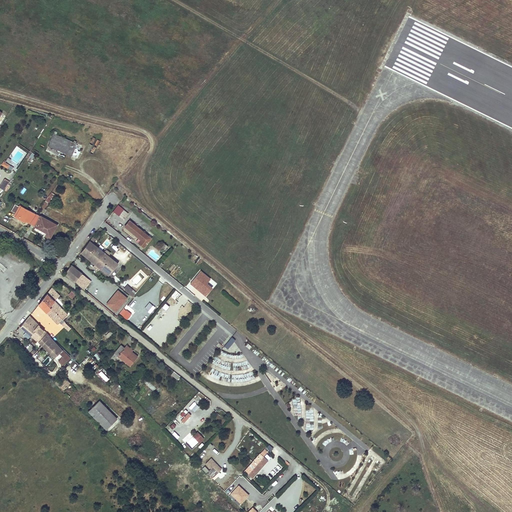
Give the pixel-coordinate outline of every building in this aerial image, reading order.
[(54,130),(48,145),(60,150),(65,153),(72,155),(77,143),(55,133),(56,131),(54,130)] [(63,159),(65,153),(60,150),(57,156),(63,159)] [(31,161),(35,154),(30,151),(26,159),(31,161)] [(9,182),(4,179),(0,185),(0,187),(3,190),(9,182)] [(44,208),(51,197),(49,195),(41,206),(44,208)] [(57,225),(20,205),(15,214),(21,217),(20,220),(24,222),(25,221),(46,233),(45,235),(50,238),(57,225)] [(128,213),(118,205),(113,211),(119,216),(121,212),(126,216),(128,213)] [(151,238),(129,220),(125,226),(141,240),(138,243),(143,247),(151,238)] [(118,264),(89,240),(81,252),(95,264),(100,268),(109,275),(118,264)] [(163,252),(168,246),(161,240),(156,246),(163,252)] [(64,273),(74,282),(81,273),(70,265),(64,273)] [(189,282),(205,296),(213,288),(207,283),(211,279),(201,270),(189,282)] [(88,280),(81,273),(74,282),(81,287),(88,280)] [(59,296),(52,288),(46,295),(53,302),(49,306),(62,320),(67,315),(54,301),(59,296)] [(115,312),(128,297),(117,289),(105,304),(115,312)] [(53,302),(46,295),(42,299),(49,306),(53,302)] [(64,322),(62,320),(49,306),(42,299),(38,304),(57,324),(59,322),(64,327),(66,324),(64,322)] [(127,320),(131,315),(124,307),(119,312),(127,320)] [(58,354),(63,359),(59,363),(63,367),(71,359),(29,316),(24,321),(20,326),(53,358),(58,354)] [(228,349),(235,340),(232,337),(224,346),(228,349)] [(118,356),(130,366),(136,357),(131,353),(133,350),(127,345),(124,348),(121,345),(111,358),(114,361),(118,356)] [(71,374),(79,366),(76,362),(67,370),(71,374)] [(106,381),(109,378),(101,370),(98,373),(106,381)] [(59,388),(67,380),(64,377),(58,383),(57,381),(55,383),(59,388)] [(147,379),(144,383),(153,391),(156,388),(147,379)] [(117,419),(100,401),(89,411),(106,429),(117,419)] [(183,420),(189,413),(185,409),(178,416),(183,420)] [(176,436),(181,431),(176,426),(171,431),(176,436)] [(191,450),(203,438),(197,432),(192,436),(185,443),(191,450)] [(185,443),(192,436),(189,433),(182,440),(185,443)] [(252,479),(267,461),(260,454),(244,471),(252,479)] [(220,470),(210,459),(205,463),(210,469),(208,471),(209,472),(207,473),(210,476),(211,475),(213,476),(220,470)] [(238,486),(229,496),(239,506),(248,496),(238,486)]
